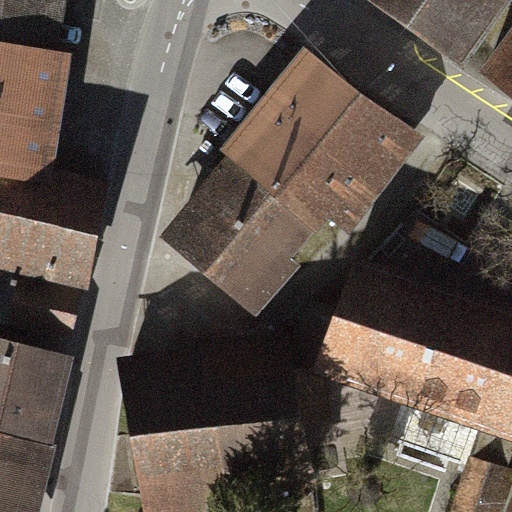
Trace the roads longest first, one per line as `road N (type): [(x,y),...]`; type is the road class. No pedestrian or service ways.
road 1 (tertiary): [(185,0),(102,362),(80,511)]
road 2 (tertiary): [(511,130),(293,0)]
